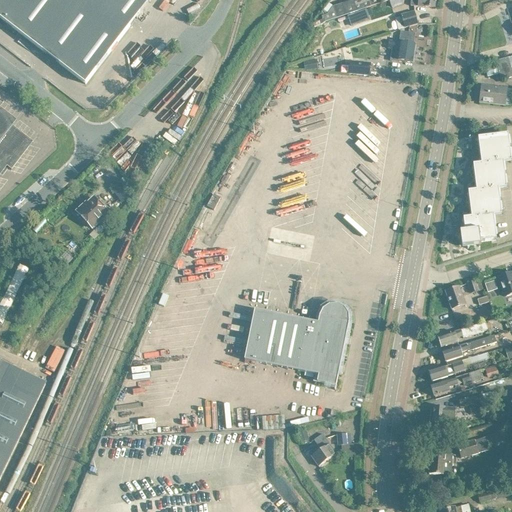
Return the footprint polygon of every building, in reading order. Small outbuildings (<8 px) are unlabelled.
[(0,0),(0,18),(85,85),(141,12),(150,0),(0,0)] [(370,8),(391,0),(355,0),(334,8),(328,15),(321,17),(323,23),(346,16),(370,8)] [(435,8),(435,0),(412,0),(412,6),(435,8)] [(374,19),(370,8),(346,16),(350,27),(374,19)] [(418,24),(414,12),(413,12),(395,18),(399,29),(418,24)] [(389,41),(388,48),(391,49),(399,50),(398,61),(412,63),(415,45),(412,45),(414,35),(402,33),(401,43),(392,42),(389,41)] [(385,64),(397,64),(397,53),(385,52),(385,64)] [(511,77),(511,71),(508,58),(496,62),(501,81),(511,77)] [(316,61),(304,63),(306,71),(318,69),(316,61)] [(351,63),(350,75),(370,76),(371,64),(351,63)] [(506,89),(505,89),(482,87),(480,104),(504,106),(506,89)] [(365,108),(362,111),(369,118),(372,115),(365,108)] [(0,141),(11,127),(14,123),(0,111),(0,141)] [(32,143),(11,127),(0,141),(0,173),(3,170),(8,174),(32,143)] [(511,161),(508,135),(478,138),(482,164),(473,165),(477,191),(469,192),(472,218),(464,219),(465,232),(460,232),(462,248),(481,245),(481,242),(496,240),(493,216),(502,215),(498,189),(507,188),(503,162),(511,161)] [(360,157),(364,153),(356,145),(352,149),(360,157)] [(373,171),(378,167),(368,157),(364,161),(373,171)] [(134,195),(122,178),(110,186),(122,203),(134,195)] [(220,199),(216,196),(213,195),(207,207),(214,211),(220,199)] [(93,230),(108,215),(94,199),(86,207),(84,205),(77,212),(93,230)] [(511,273),(499,278),(505,298),(511,295),(511,273)] [(480,280),(467,285),(471,293),(483,289),(480,280)] [(466,306),(459,287),(445,292),(452,311),(466,306)] [(487,298),(483,299),(477,301),(479,306),(489,303),(487,298)] [(344,344),(347,329),(349,323),(348,315),(344,309),(337,305),(329,306),(323,310),(320,316),(318,324),(255,311),(245,361),(319,376),(317,383),(313,382),(335,387),(334,391),(335,391),(345,344),(344,344)] [(463,340),(488,332),(486,323),(437,339),(441,349),(458,343),(457,339),(462,337),(463,340)] [(495,336),(442,353),(445,363),(463,357),(461,353),(468,351),(468,352),(497,343),(495,336)] [(488,360),(487,354),(429,372),(432,383),(448,378),(447,375),(446,372),(454,370),(455,374),(464,371),(463,367),(488,360)] [(0,482),(47,385),(32,377),(29,376),(27,375),(19,372),(17,370),(15,369),(2,363),(2,362),(0,361),(0,482)] [(483,380),(481,372),(461,377),(463,384),(464,386),(483,380)] [(461,377),(457,379),(430,387),(433,397),(434,397),(450,392),(449,388),(463,384),(461,377)] [(460,409),(483,402),(481,395),(458,402),(460,409)] [(445,409),(445,408),(434,407),(432,424),(444,425),(444,424),(454,424),(455,410),(445,409)] [(488,446),(507,440),(505,433),(457,447),(461,459),(489,451),(488,446)] [(330,445),(323,435),(314,441),(321,450),(311,457),(318,467),(335,455),(332,450),(330,451),(327,447),(330,445)] [(346,435),(338,436),(339,446),(350,445),(350,441),(346,441),(346,435)] [(453,455),(445,454),(432,453),(431,466),(429,466),(429,475),(451,476),(453,455)] [(511,496),(511,484),(495,489),(495,493),(478,497),(480,504),(511,496)]
